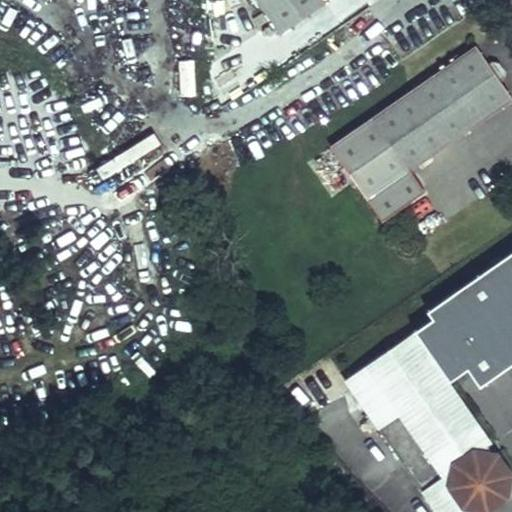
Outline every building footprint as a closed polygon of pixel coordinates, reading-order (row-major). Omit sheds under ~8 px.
[(259,0),(282,32),(324,3),(321,0),(259,0)] [(477,45),(331,145),(382,221),(426,191),(411,170),(511,100),(511,96),(501,81),(489,63),(477,45)] [(194,62),(179,61),(178,97),(193,97),(194,62)] [(492,61),(489,63),(501,81),(504,79),(506,71),(499,62),(492,61)] [(434,318),(345,380),(437,511),(485,511),(489,510),(488,506),(504,495),(508,474),(494,455),(488,446),(493,443),(450,381),(468,368),(481,385),(511,363),(511,252),(429,310),(434,318)] [(511,470),(499,452),(494,455),(508,474),(504,495),(488,506),(489,510),(489,511),(510,498),(511,484),(511,470)]
